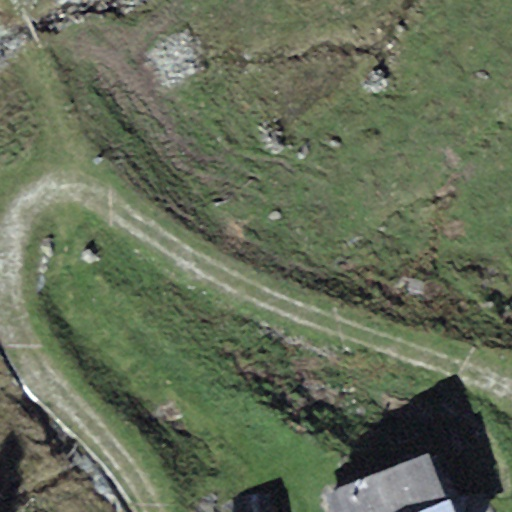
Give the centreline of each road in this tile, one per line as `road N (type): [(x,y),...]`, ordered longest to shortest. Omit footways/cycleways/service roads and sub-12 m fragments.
road 1 (track): [(159,511),(31,355),(14,302),(9,247),(20,210),(68,179),(52,114),(0,0)]
road 2 (track): [(68,179),(237,284),(510,383)]
